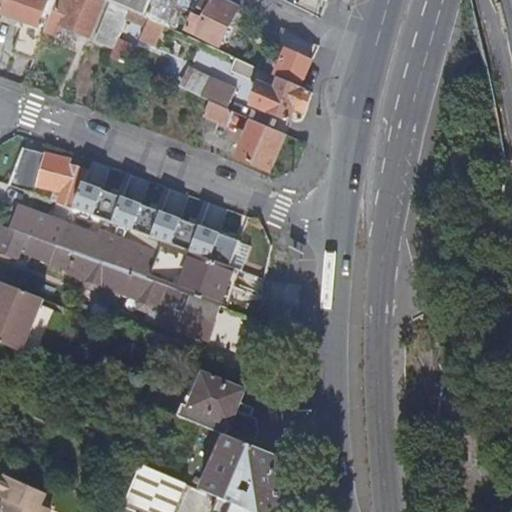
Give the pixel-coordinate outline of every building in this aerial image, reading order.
[(14,52),(34,60),(44,32),(45,30),(41,28),(45,16),(49,17),(55,0),(6,0),(0,16),(23,25),(14,52)] [(45,30),(44,32),(55,36),(59,27),(88,40),(104,1),(100,0),(55,0),(49,17),(45,30)] [(143,19),(151,0),(100,0),(104,1),(110,4),(128,12),(143,19)] [(151,0),(143,19),(169,30),(180,4),(170,0),(151,0)] [(220,46),(240,6),(226,0),(185,0),(182,7),(194,14),(186,30),(220,46)] [(96,42),(114,48),(128,12),(110,4),(96,42)] [(299,33),(293,44),(314,55),(320,45),(299,33)] [(264,71),(302,88),(308,74),(312,61),(287,51),(283,60),(270,55),(264,71)] [(303,111),(312,92),(302,88),(264,71),(256,67),(250,79),(258,83),(248,103),(287,120),(293,107),(303,111)] [(191,68),(182,88),(211,101),(228,108),(236,88),(191,68)] [(224,137),(235,112),(228,108),(211,101),(199,126),(199,134),(211,140),(215,133),(224,137)] [(269,171),(286,134),(253,120),(248,132),(242,130),(239,136),(245,139),(242,145),(237,157),(269,171)] [(236,142),(242,145),(245,139),(239,136),(236,142)] [(86,183),(87,179),(65,171),(66,165),(25,151),(14,186),(40,195),(42,184),(58,189),(65,190),(62,204),(78,209),(86,183)] [(250,245),(86,183),(78,209),(165,242),(237,269),(238,269),(250,245)] [(56,201),(62,204),(65,190),(58,189),(56,201)] [(63,247),(69,232),(40,222),(35,236),(63,247)] [(35,236),(1,224),(0,227),(0,240),(4,243),(0,252),(21,261),(25,254),(54,264),(88,281),(90,290),(100,293),(106,288),(140,300),(142,309),(152,313),(157,307),(165,310),(172,287),(132,272),(132,274),(63,248),(35,236)] [(172,287),(223,306),(237,269),(165,242),(156,267),(106,245),(107,242),(70,228),(69,232),(63,247),(132,272),(172,287)] [(132,272),(63,247),(63,248),(132,274),(132,272)] [(47,300),(2,282),(0,287),(0,343),(24,353),(47,300)] [(223,307),(193,296),(187,311),(217,322),(223,307)] [(191,407),(204,374),(197,372),(184,405),(191,407)] [(225,435),(255,447),(261,431),(257,418),(251,416),(254,408),(240,402),(244,390),(204,374),(191,407),(184,405),(180,416),(200,424),(225,435)] [(161,409),(140,400),(135,412),(157,421),(161,409)] [(161,409),(157,421),(195,436),(200,424),(180,416),(161,409)] [(254,511),(285,511),(276,455),(255,447),(225,435),(202,489),(219,497),(254,511)] [(174,511),(186,483),(143,464),(122,511),(174,511)] [(5,475),(0,487),(0,496),(5,499),(0,511),(48,511),(50,508),(42,504),(47,493),(5,475)] [(254,511),(219,497),(212,511),(254,511)]
